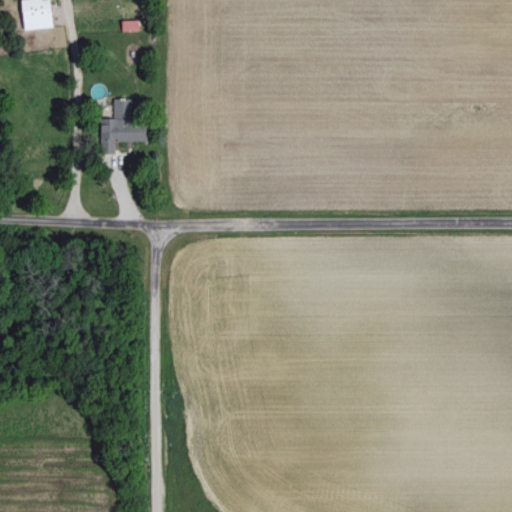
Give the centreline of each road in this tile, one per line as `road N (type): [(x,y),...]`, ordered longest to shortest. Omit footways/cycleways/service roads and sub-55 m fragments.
road 1 (residential): [(511,211),(0,216)]
road 2 (residential): [(147,511),(147,219)]
